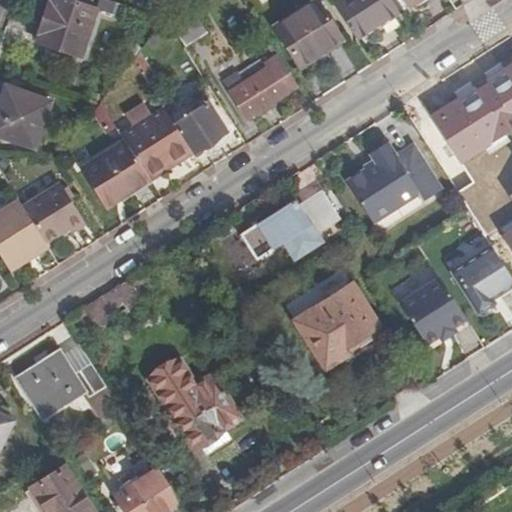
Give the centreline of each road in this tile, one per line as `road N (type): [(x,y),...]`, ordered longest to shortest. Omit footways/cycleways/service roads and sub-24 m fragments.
road 1 (residential): [(511,8),(0,333)]
road 2 (secondary): [(294,511),(511,373)]
